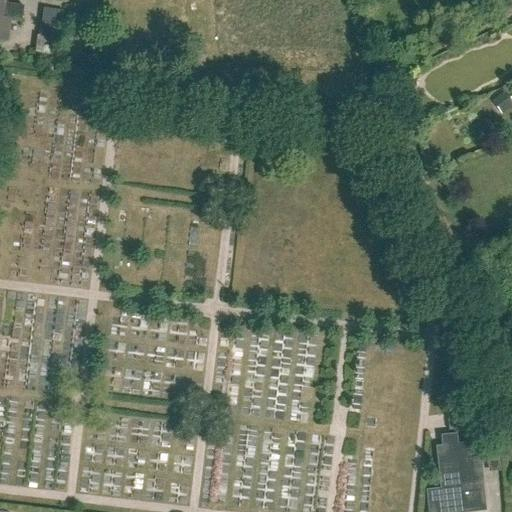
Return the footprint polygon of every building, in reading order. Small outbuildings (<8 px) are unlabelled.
[(21,20),(23,6),(8,4),(0,2),(0,39),(3,40),(6,18),(21,20)] [(58,56),(63,12),(43,10),(39,37),(37,36),(35,54),(58,56)] [(504,113),(511,106),(511,102),(505,93),(495,100),(504,113)] [(430,309),(428,308),(425,326),(438,327),(440,310),(438,310),(439,306),(431,305),(430,309)] [(472,413),(471,401),(447,403),(448,416),(472,413)] [(477,428),(476,417),(448,419),(449,431),(477,428)] [(459,445),(457,434),(441,436),(442,447),(436,447),(440,489),(426,491),(428,511),(433,511),(480,507),(478,486),(484,486),(484,484),(483,484),(479,442),(459,445)]
